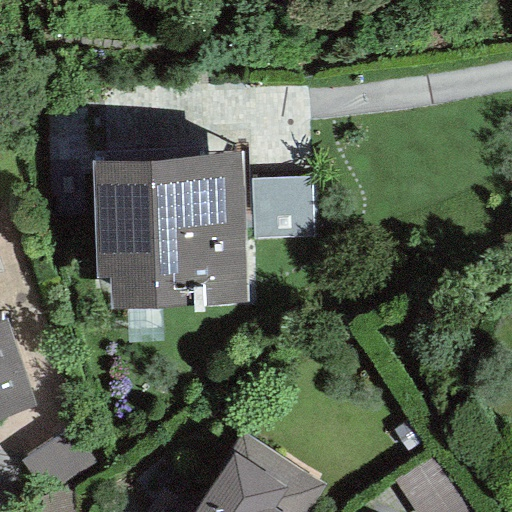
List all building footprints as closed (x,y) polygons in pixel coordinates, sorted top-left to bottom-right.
[(240,157),(167,160),(174,307),(246,305),(240,157)] [(174,307),(167,160),(90,164),(95,275),(110,275),(112,310),(174,307)] [(309,178),(250,181),(254,241),(312,237),(309,178)] [(0,418),(34,408),(6,322),(0,323),(0,418)] [(74,422),(22,462),(41,501),(64,486),(69,491),(101,472),(74,422)] [(305,511),(324,484),(241,432),(229,451),(232,453),(194,511),(305,511)] [(74,511),(69,491),(64,486),(41,501),(25,508),(25,511),(74,511)]
